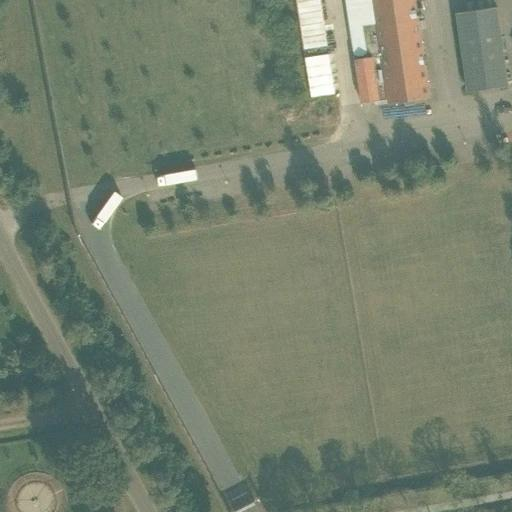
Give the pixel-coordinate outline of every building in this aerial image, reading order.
[(328,46),(321,0),(296,0),(304,49),(328,46)] [(389,99),(389,103),(429,97),(413,0),(373,0),(377,24),(363,26),(365,39),(366,39),(367,50),(368,51),(367,51),(368,57),(355,59),(361,103),(389,99)] [(469,91),(509,85),(497,7),(456,12),(469,91)] [(335,93),(329,54),(306,57),(311,97),(335,93)] [(227,105),(203,108),(207,132),(230,129),(227,105)] [(236,131),(208,135),(212,159),(240,154),(236,131)]
